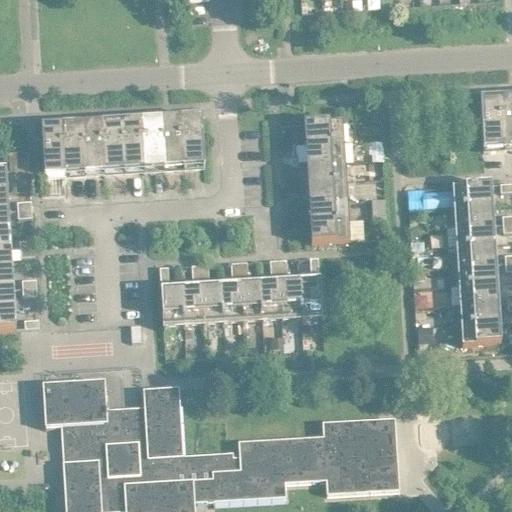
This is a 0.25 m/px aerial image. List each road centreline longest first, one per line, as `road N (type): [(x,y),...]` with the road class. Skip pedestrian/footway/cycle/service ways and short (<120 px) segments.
road 1 (unclassified): [(232,71),(511,53)]
road 2 (residential): [(105,213),(236,204),(228,72)]
road 3 (unclassified): [(0,86),(228,72)]
